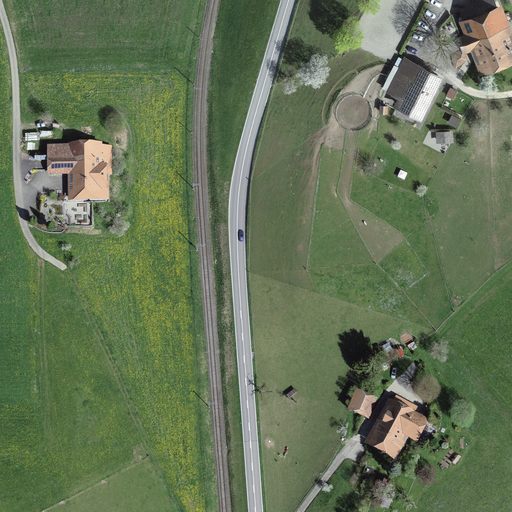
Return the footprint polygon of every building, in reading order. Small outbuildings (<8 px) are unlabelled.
[(511,55),(511,48),(492,0),(485,0),(462,9),(485,67),(511,55)] [(448,43),(460,39),(450,15),(439,28),(448,43)] [(455,66),(466,57),(462,49),(452,57),(455,66)] [(402,96),(397,104),(420,116),(440,77),(405,60),(390,90),(402,96)] [(450,88),(447,95),(453,98),(456,91),(450,88)] [(451,140),(451,132),(438,133),(438,140),(451,140)] [(35,157),(36,170),(74,170),(74,196),(105,196),(105,174),(110,174),(110,149),(99,149),(99,148),(50,148),(50,157),(35,157)] [(372,396),(357,390),(349,410),(363,416),(372,396)] [(396,398),(383,423),(403,433),(416,440),(426,422),(413,414),(416,408),(396,398)] [(392,453),(403,433),(383,423),(372,443),(392,453)]
